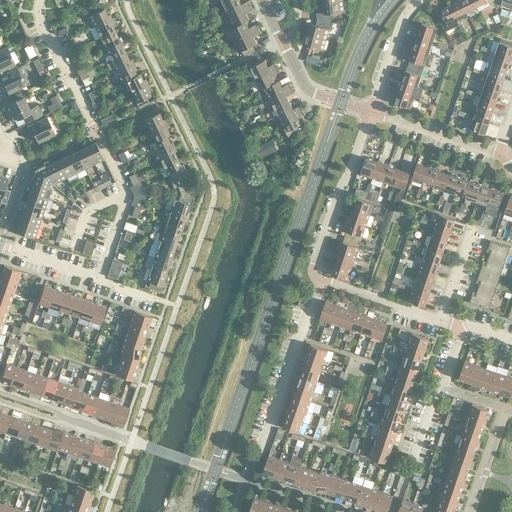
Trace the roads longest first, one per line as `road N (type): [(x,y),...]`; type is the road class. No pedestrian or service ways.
road 1 (residential): [(102,278),(129,197),(37,10),(41,0)]
road 2 (residential): [(262,454),(320,281)]
road 3 (residential): [(320,281),(313,272),(370,113)]
road 4 (residential): [(407,467),(460,339),(441,320)]
road 5 (residential): [(499,154),(370,113)]
road 6 (residential): [(370,113),(402,27),(427,0)]
road 7 (residential): [(441,320),(320,281)]
road 8 (residential): [(370,113),(303,88),(282,42)]
